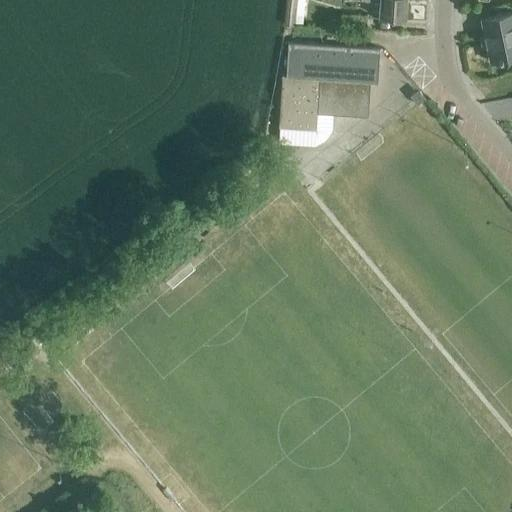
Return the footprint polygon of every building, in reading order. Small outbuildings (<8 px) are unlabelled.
[(293,25),(294,0),(286,0),(285,24),(293,25)] [(366,0),(380,1),(379,17),(405,19),(406,0),(366,0)] [(426,0),(413,0),(413,17),(426,17),(426,0)] [(511,12),(481,19),(490,62),(511,57),(511,12)] [(342,26),(367,27),(367,15),(342,13),(342,26)] [(370,81),(377,82),(379,48),(288,42),(286,75),(282,74),(279,127),(316,129),(317,113),(368,116),(370,81)] [(418,89),(410,96),(417,104),(425,98),(418,89)]
